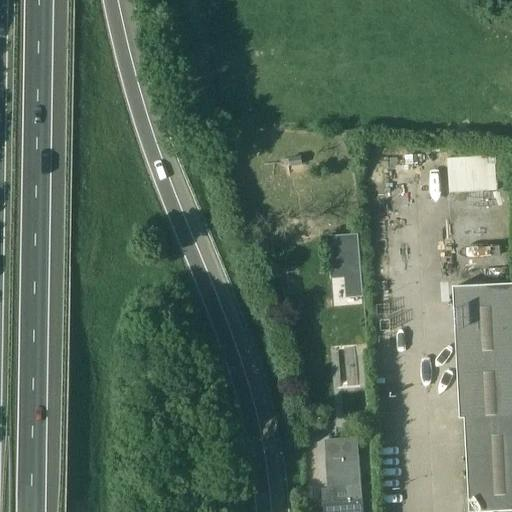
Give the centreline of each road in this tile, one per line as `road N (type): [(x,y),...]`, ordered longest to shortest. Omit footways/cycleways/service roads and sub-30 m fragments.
road 1 (motorway): [(263,511),(246,394),(152,137),(117,0)]
road 2 (motorway): [(33,511),(38,0)]
